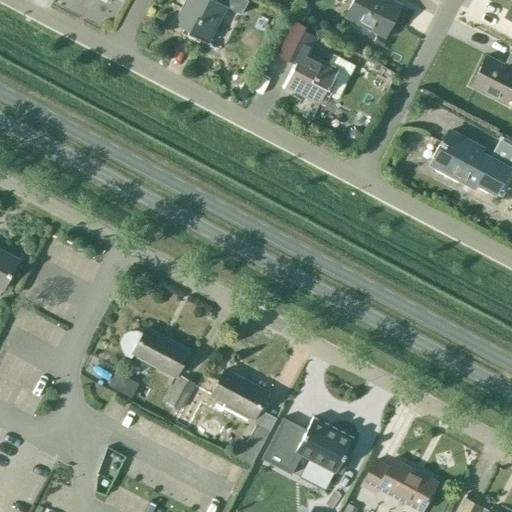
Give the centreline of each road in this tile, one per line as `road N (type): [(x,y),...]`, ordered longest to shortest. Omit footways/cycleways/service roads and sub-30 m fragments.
road 1 (primary): [(0,120),(511,393)]
road 2 (primary): [(511,364),(0,92)]
road 3 (unclassified): [(511,449),(124,244)]
road 4 (residential): [(363,178),(122,48)]
road 5 (residential): [(78,452),(65,361),(124,244)]
road 6 (residential): [(363,178),(457,0)]
road 7 (residential): [(511,256),(363,178)]
road 8 (unclassified): [(124,244),(0,177)]
